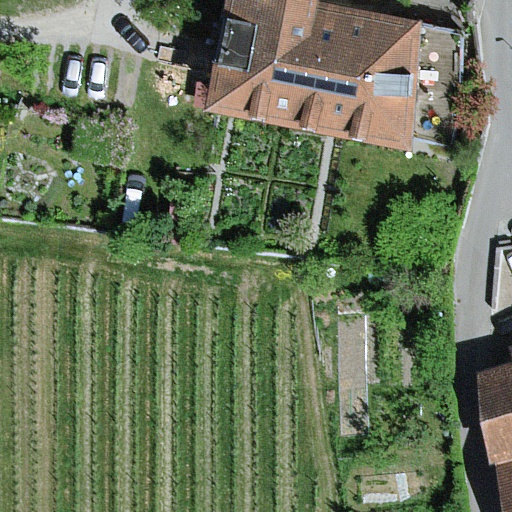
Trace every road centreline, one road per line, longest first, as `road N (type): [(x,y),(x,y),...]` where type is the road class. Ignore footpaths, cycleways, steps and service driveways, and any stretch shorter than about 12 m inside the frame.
road 1 (residential): [(511,132),(471,276),(466,342),(484,511)]
road 2 (residential): [(511,124),(499,35),(505,0)]
